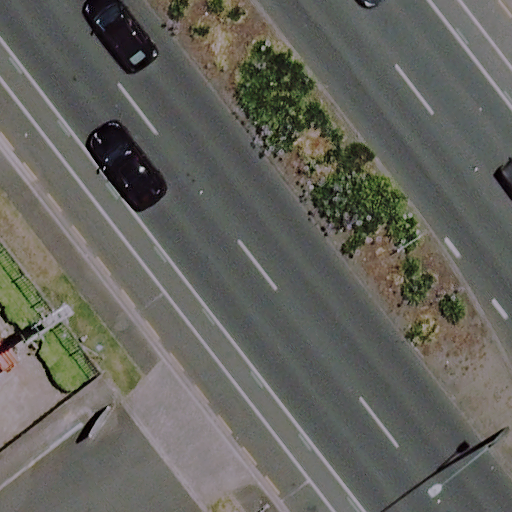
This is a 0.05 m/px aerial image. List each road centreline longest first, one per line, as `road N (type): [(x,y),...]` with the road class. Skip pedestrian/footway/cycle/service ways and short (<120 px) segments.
road 1 (secondary): [(442,511),(51,0)]
road 2 (secondary): [(342,0),(511,221)]
